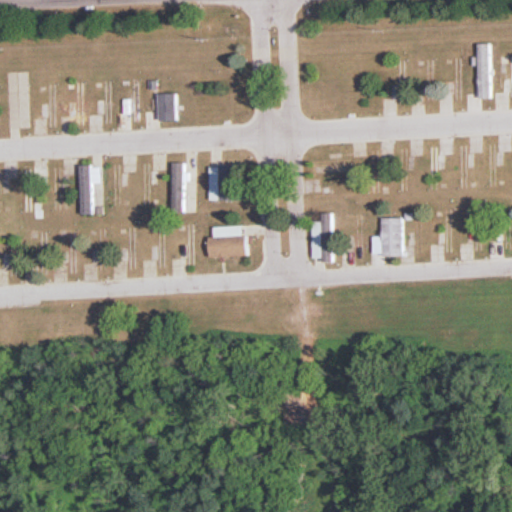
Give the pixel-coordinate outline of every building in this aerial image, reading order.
[(494,98),(494,43),(482,43),(482,98),(494,98)] [(76,128),(87,128),(87,73),(76,73),(76,128)] [(179,92),(162,92),(162,120),(179,120),(179,92)] [(176,162),(176,211),(195,211),(195,187),(188,187),(188,162),(176,162)] [(101,164),(82,164),(83,213),(102,213),(101,164)] [(213,199),(223,199),(223,165),(213,165),(213,199)] [(45,166),(23,166),(22,215),(44,215),(45,166)] [(242,199),(242,178),(228,178),(228,199),(242,199)] [(325,220),(316,220),(316,260),(335,260),(334,212),(325,213),(325,220)] [(385,217),(385,238),(376,238),(376,255),(405,255),(405,217),(385,217)] [(212,256),(251,256),(251,225),(216,225),(216,234),(212,234),(212,256)]
